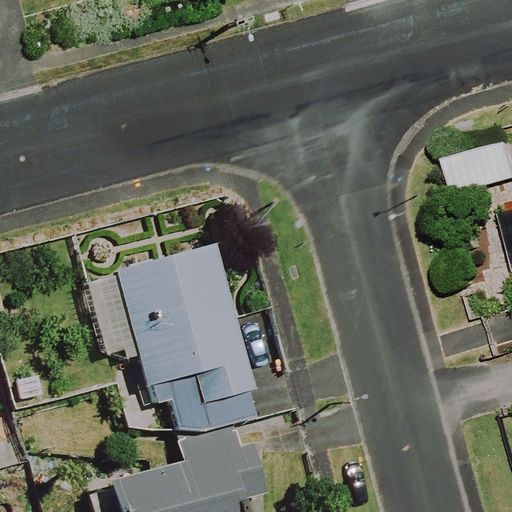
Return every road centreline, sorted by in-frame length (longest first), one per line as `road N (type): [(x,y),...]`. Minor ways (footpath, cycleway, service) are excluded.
road 1 (residential): [(310,81),(424,511)]
road 2 (residential): [(0,159),(310,81)]
road 3 (residential): [(310,81),(511,23)]
